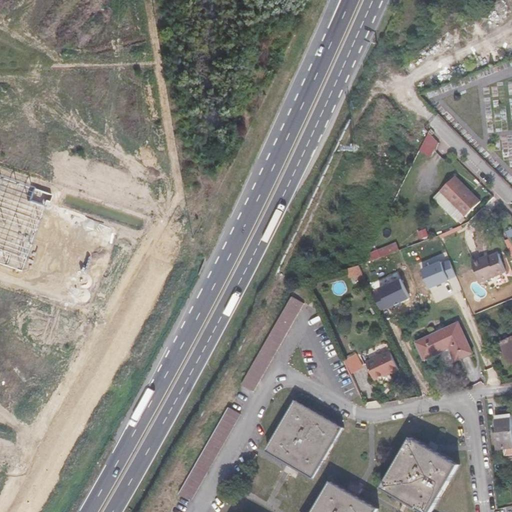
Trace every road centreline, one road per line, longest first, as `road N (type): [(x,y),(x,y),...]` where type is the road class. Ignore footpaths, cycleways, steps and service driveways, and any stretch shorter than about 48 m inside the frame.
road 1 (primary): [(111,511),(266,231),(372,0)]
road 2 (primary): [(315,76),(243,229),(88,511)]
road 3 (residential): [(511,391),(361,416),(271,371)]
road 4 (residential): [(511,196),(406,84)]
